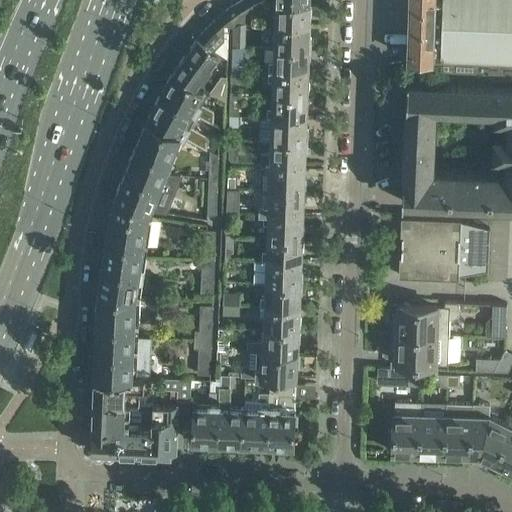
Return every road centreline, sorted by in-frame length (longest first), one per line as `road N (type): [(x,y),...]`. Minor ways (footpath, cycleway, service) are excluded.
road 1 (residential): [(339,484),(96,474),(66,454),(70,309),(89,181),(137,75),(195,0)]
road 2 (residential): [(358,0),(339,484)]
road 3 (tertiary): [(0,310),(112,0)]
road 4 (residential): [(511,510),(439,490),(339,484)]
